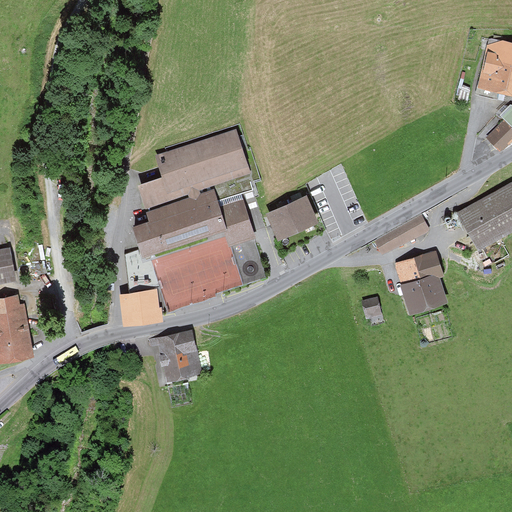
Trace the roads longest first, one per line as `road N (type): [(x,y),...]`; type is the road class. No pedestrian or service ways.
road 1 (tertiary): [(511,151),(235,306),(98,337),(44,370)]
road 2 (track): [(73,346),(43,147),(56,42),(79,0)]
